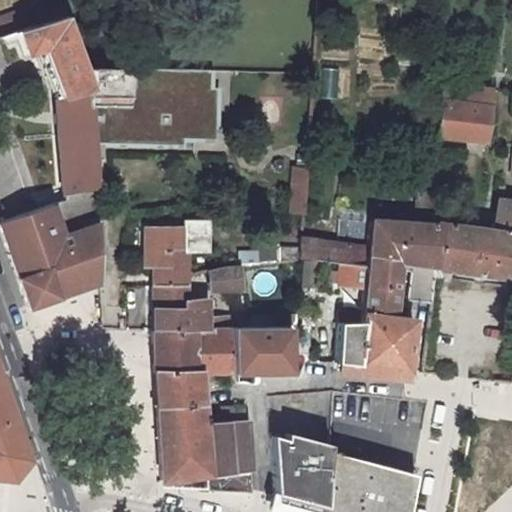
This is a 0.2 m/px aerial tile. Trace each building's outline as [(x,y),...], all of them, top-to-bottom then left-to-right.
[(81,68),(61,15),(2,35),(5,43),(16,40),(19,48),(17,49),(19,55),(38,47),(56,93),(54,98),(63,202),(0,220),(0,231),(26,306),(97,283),(94,230),(96,190),(92,145),(91,138),(86,80),(81,68)] [(86,80),(91,138),(99,139),(99,145),(181,148),(181,141),(214,142),(215,90),(209,89),(209,72),(81,68),(86,80)] [(43,107),(46,98),(38,91),(30,94),(28,104),(34,109),(43,107)] [(485,109),(437,103),(434,136),(482,142),(485,109)] [(289,196),(299,195),(298,168),(288,169),(289,196)] [(497,286),(498,277),(511,279),(511,202),(491,200),(488,233),(437,227),(433,268),(450,270),(449,279),(497,286)] [(362,259),(395,263),(406,264),(403,299),(426,302),(430,268),(433,268),(437,227),(426,225),(428,208),(412,206),(410,225),(366,221),(364,248),(315,243),(313,262),(317,262),(361,266),(362,259)] [(128,230),(129,266),(151,265),(151,287),(183,286),(182,227),(153,226),(153,229),(128,230)] [(298,242),(296,261),(301,261),(313,262),(315,243),(298,242)] [(395,263),(362,259),(361,266),(394,269),(395,263)] [(317,262),(313,262),(301,261),(299,287),(315,288),(317,262)] [(241,291),(238,266),(215,269),(219,292),(241,291)] [(361,266),(357,312),(357,314),(389,317),(394,269),(361,266)] [(151,287),(152,331),(191,331),(209,332),(227,331),(227,327),(227,318),(204,319),(203,301),(184,302),(183,286),(151,287)] [(356,324),(357,314),(357,312),(334,311),(334,322),(356,324)] [(408,318),(389,317),(357,314),(356,324),(334,322),(331,362),(403,371),(408,318)] [(227,331),(229,372),(285,371),(285,327),(227,327),(227,331)] [(196,369),(193,369),(191,331),(152,331),(150,331),(152,380),(153,406),(199,402),(196,372),(196,369)] [(191,331),(193,369),(196,369),(196,372),(212,372),(209,332),(191,331)] [(229,372),(227,331),(209,332),(212,372),(229,372)] [(27,460),(0,384),(0,478),(10,479),(27,460)] [(199,402),(153,406),(158,481),(205,475),(215,490),(248,493),(243,419),(212,422),(201,422),(199,402)] [(242,406),(218,408),(218,414),(211,415),(212,422),(243,419),(242,406)] [(305,437),(268,437),(271,501),(312,511),(321,511),(326,446),(326,439),(305,435),(305,437)] [(404,511),(414,470),(326,446),(321,511),(404,511)]
